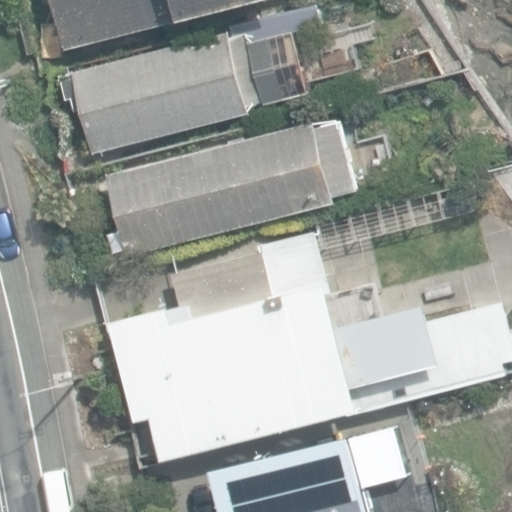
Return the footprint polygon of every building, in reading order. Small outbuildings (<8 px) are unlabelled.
[(60,0),(70,40),(225,0),(60,0)] [(84,95),(98,152),(258,111),(257,106),(292,97),(284,66),(308,60),(300,31),(330,23),(325,4),(73,69),(75,78),(68,80),(72,98),(84,95)] [(138,249),(139,255),(347,201),(369,187),(352,119),(326,120),(116,174),(130,228),(118,231),(123,252),(138,249)] [(154,413),(165,458),(511,370),(511,297),(440,316),(435,297),(396,307),(389,277),(344,288),(329,228),(275,242),(287,292),(204,313),(201,299),(121,319),(145,416),(154,413)] [(511,379),(470,389),(479,427),(511,419),(511,379)] [(380,511),(360,430),(219,466),(230,511),(380,511)]
